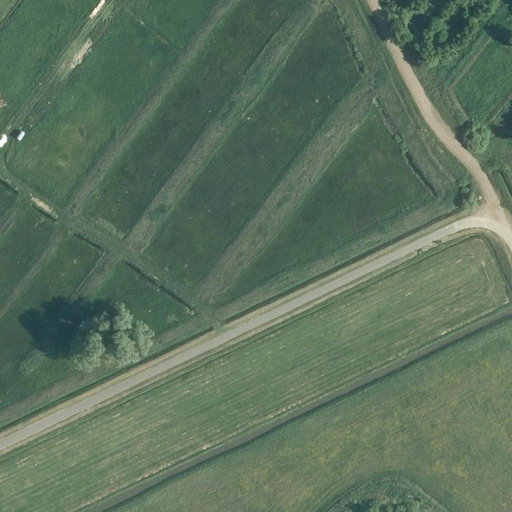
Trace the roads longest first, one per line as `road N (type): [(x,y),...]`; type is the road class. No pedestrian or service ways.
road 1 (tertiary): [(511,243),(485,221),(453,227),(0,444)]
road 2 (track): [(371,0),(432,121),(477,171),(507,234)]
